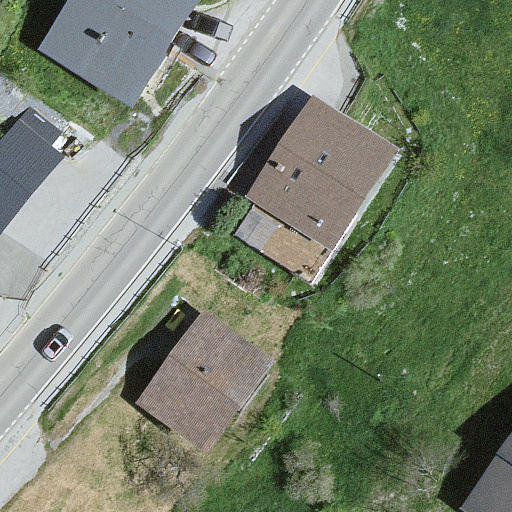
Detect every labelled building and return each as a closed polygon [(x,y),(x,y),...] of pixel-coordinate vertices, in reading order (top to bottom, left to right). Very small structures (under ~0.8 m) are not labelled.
[(57,0),(25,51),(115,109),(186,0),(57,0)] [(236,196),(318,250),(387,148),(305,93),(236,196)] [(21,101),(0,134),(0,219),(14,228),(74,135),(21,101)] [(120,404),(191,457),(262,362),(192,309),(120,404)] [(511,511),(511,438),(467,508),(473,511),(511,511)]
